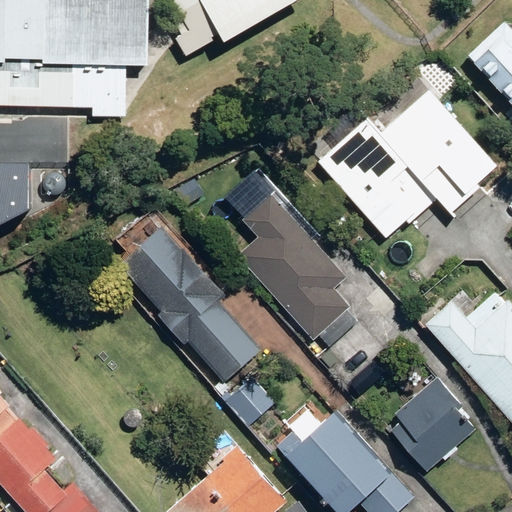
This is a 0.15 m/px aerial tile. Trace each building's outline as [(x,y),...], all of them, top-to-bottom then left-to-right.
[(146,68),(147,0),(0,0),(0,64),(11,65),(10,83),(41,84),(42,66),(73,66),(72,109),(118,110),(119,67),(146,68)] [(175,39),(186,59),(292,0),(171,0),(189,31),(175,39)] [(511,33),(503,24),(466,57),(511,107),(511,33)] [(186,85),(162,69),(144,95),(168,111),(186,85)] [(368,119),(318,164),(386,239),(406,222),(409,225),(436,200),(450,216),(480,190),(477,186),(497,168),(429,92),(381,134),(368,119)] [(0,225),(28,210),(28,163),(0,163),(0,225)] [(347,279),(271,195),(242,221),(258,239),(237,257),(314,341),(350,309),(334,290),(347,279)] [(161,229),(118,267),(160,313),(156,317),(183,347),(188,343),(225,384),(261,352),(217,303),(222,298),(161,229)] [(450,304),(425,326),(511,425),(511,304),(509,301),(505,305),(494,292),(484,301),(479,296),(459,313),(450,304)] [(276,404),(252,377),(224,402),(248,429),(276,404)] [(390,432),(426,474),(475,431),(460,414),(463,410),(436,379),(393,416),(399,424),(390,432)] [(0,435),(17,421),(7,410),(8,408),(0,398),(0,435)] [(292,434),(276,448),(332,511),(351,511),(359,505),(365,511),(399,511),(414,499),(337,413),(301,445),(292,434)] [(79,511),(89,504),(90,503),(73,484),(64,492),(44,470),(55,460),(19,419),(17,421),(0,435),(0,487),(22,511),(79,511)] [(167,511),(276,511),(285,504),(235,447),(220,460),(222,464),(167,511)] [(309,511),(301,501),(285,511),(309,511)]
